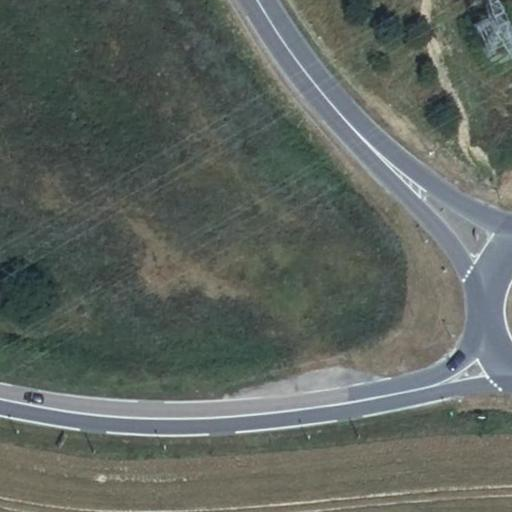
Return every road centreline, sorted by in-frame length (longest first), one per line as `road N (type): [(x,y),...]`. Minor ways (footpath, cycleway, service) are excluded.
road 1 (trunk): [(396,394),(245,418),(138,420),(0,401)]
road 2 (secondary): [(253,0),(316,90),(420,194)]
road 3 (secondary): [(420,194),(416,207),(486,296)]
